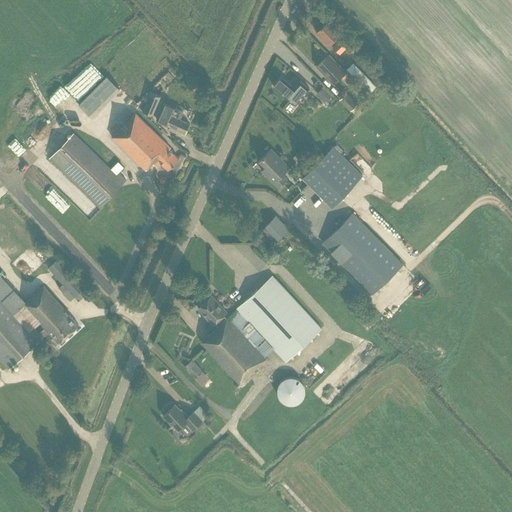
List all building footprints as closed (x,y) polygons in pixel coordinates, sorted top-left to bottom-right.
[(350,42),(343,35),(328,20),(316,32),(328,44),(330,42),(340,52),(350,42)] [(345,72),(329,54),(316,66),(333,83),(345,72)] [(353,61),(347,68),(369,91),(376,84),(353,61)] [(106,75),(78,104),(79,105),(91,117),(119,88),(106,75)] [(294,86),(282,76),(273,86),(295,104),(310,87),(300,79),(294,86)] [(330,95),(321,88),(315,94),(325,101),(330,95)] [(150,92),(142,111),(153,115),(161,96),(150,92)] [(346,92),(340,99),(351,110),(357,103),(346,92)] [(54,93),(48,99),(60,109),(65,104),(54,93)] [(164,103),(157,120),(167,124),(166,126),(167,128),(175,132),(177,132),(178,129),(185,133),(190,123),(180,119),(184,110),(176,107),(175,108),(164,103)] [(168,169),(179,158),(169,148),(170,147),(136,113),(112,137),(144,168),(151,161),(152,162),(154,160),(159,165),(161,163),(168,169)] [(337,121),(331,124),(335,132),(341,129),(337,121)] [(49,158),(100,207),(126,180),(119,173),(117,174),(124,166),(118,161),(111,168),(74,132),(49,158)] [(28,152),(32,147),(22,140),(18,145),(28,152)] [(363,175),(334,146),(303,177),(332,206),(363,175)] [(262,170),(261,170),(279,187),(288,178),(283,173),(289,166),(271,148),(260,160),(266,166),(262,170)] [(183,161),(175,166),(178,172),(187,167),(183,161)] [(82,194),(73,203),(90,219),(99,210),(82,194)] [(323,242),(372,293),(403,264),(354,212),(323,242)] [(276,213),(261,228),(276,242),(291,227),(276,213)] [(252,268),(258,264),(249,250),(243,253),(252,268)] [(15,259),(21,268),(25,265),(29,271),(38,265),(28,251),(15,259)] [(78,300),(88,291),(59,258),(49,267),(64,284),(60,287),(71,300),(75,297),(78,300)] [(27,301),(0,271),(0,357),(9,367),(39,340),(48,331),(58,342),(78,324),(44,286),(27,301)] [(322,328),(273,275),(226,318),(223,314),(226,312),(211,295),(198,308),(213,324),(215,322),(218,326),(201,342),(239,382),(246,375),(247,375),(266,358),(264,356),(273,348),(286,361),(322,328)] [(437,289),(444,298),(459,286),(453,277),(437,289)] [(426,302),(421,306),(439,328),(451,318),(427,289),(420,294),(426,302)] [(451,306),(455,311),(461,306),(458,301),(451,306)] [(199,370),(200,369),(191,359),(184,365),(193,375),(193,376),(205,390),(212,384),(199,370)] [(323,385),(319,389),(327,397),(332,393),(323,385)] [(188,416),(184,412),(183,413),(175,404),(163,415),(172,425),(173,424),(178,430),(186,423),(192,430),(202,420),(209,414),(200,405),(193,411),(188,416)] [(19,405),(16,408),(22,416),(26,412),(19,405)] [(254,457),(258,453),(244,438),(240,442),(254,457)]
